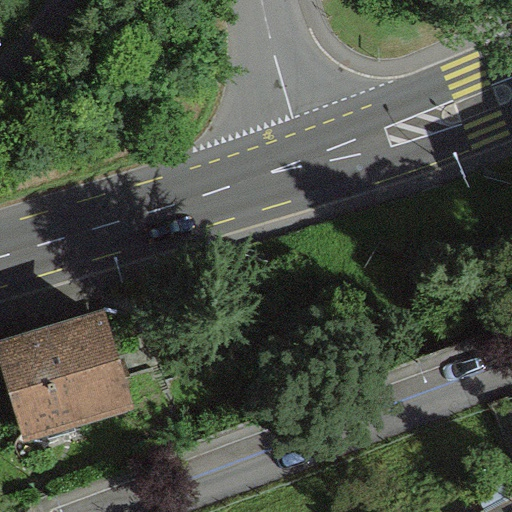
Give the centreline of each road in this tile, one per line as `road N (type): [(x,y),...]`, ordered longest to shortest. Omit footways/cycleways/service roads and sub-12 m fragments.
road 1 (residential): [(136,511),(511,374)]
road 2 (secondary): [(303,164),(0,258)]
road 3 (secondary): [(511,90),(303,164)]
road 4 (residential): [(259,0),(303,164)]
